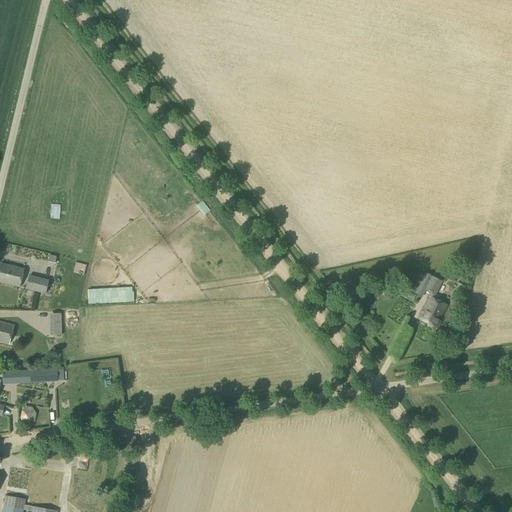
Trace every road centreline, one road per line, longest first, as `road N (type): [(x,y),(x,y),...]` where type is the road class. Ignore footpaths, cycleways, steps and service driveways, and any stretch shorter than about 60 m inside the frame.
road 1 (track): [(478,511),(70,0)]
road 2 (unclassified): [(0,443),(511,369)]
road 3 (unclassified): [(0,183),(45,0)]
